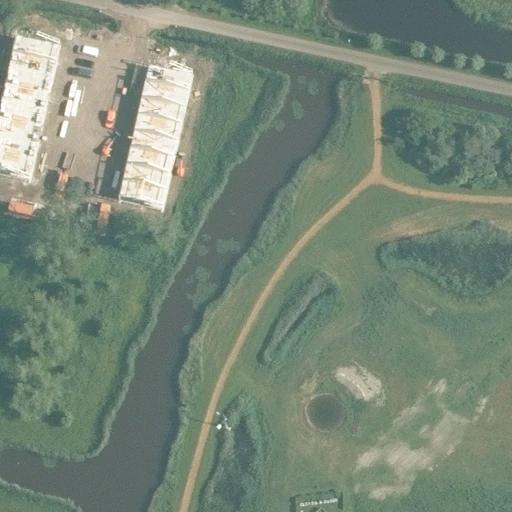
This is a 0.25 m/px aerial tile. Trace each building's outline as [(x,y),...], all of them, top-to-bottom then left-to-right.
[(58,45),(16,36),(16,34),(11,53),(56,63),(60,44),(59,43),(58,45)] [(52,79),(56,63),(11,53),(8,69),(52,79)] [(191,75),(149,65),(149,63),(148,63),(144,82),(188,92),(192,73),(191,73),(191,75)] [(48,96),(52,79),(8,69),(4,86),(48,96)] [(184,109),(188,92),(144,82),(140,99),(184,109)] [(44,112),(48,96),(4,86),(0,103),(44,112)] [(181,125),(184,109),(140,99),(137,115),(181,125)] [(0,119),(41,129),(44,112),(0,103),(0,104),(0,119)] [(177,142),(181,125),(137,115),(133,132),(177,142)] [(0,137),(37,146),(41,129),(0,119),(0,137)] [(173,158),(177,142),(133,132),(129,149),(173,158)] [(0,154),(33,162),(37,146),(0,137),(0,154)] [(170,175),(173,158),(129,149),(126,165),(170,175)] [(29,181),(33,162),(0,154),(0,172),(28,179),(28,181),(29,181)] [(166,192),(170,175),(126,165),(122,182),(166,192)] [(162,211),(166,192),(122,182),(118,201),(119,201),(119,199),(161,208),(161,210),(162,211)]
